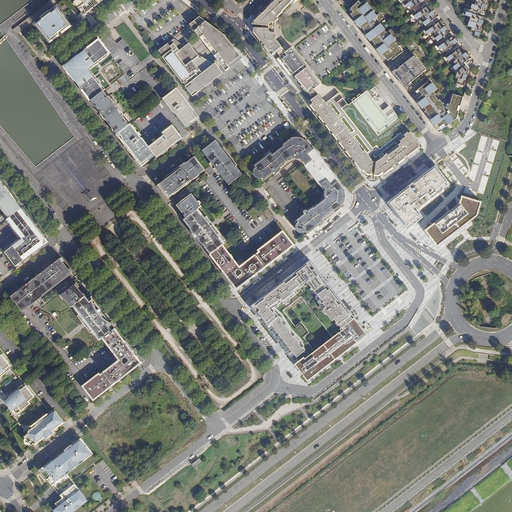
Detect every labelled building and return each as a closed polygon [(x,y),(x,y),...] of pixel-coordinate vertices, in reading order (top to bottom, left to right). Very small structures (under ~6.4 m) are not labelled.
[(277,0),(274,4),(274,5),(257,22),(257,26),(259,26),(259,29),(257,29),(257,33),(274,55),(278,53),(283,48),(277,39),(277,34),(277,28),(276,26),(277,25),(278,20),(284,13),(295,1),(296,3),(299,0),(277,0)] [(464,85),(469,69),(464,63),(469,59),(467,56),(468,55),(466,52),(465,53),(460,47),(455,51),(451,46),(458,41),(455,38),(454,39),(452,36),(448,40),(447,41),(444,36),(445,35),(449,32),(440,21),(436,24),(435,25),(432,21),(433,20),(437,17),(428,5),(423,9),(419,4),(424,0),(400,0),(407,8),(410,7),(414,12),(412,14),(440,50),(442,49),(447,54),(445,56),(451,64),(454,62),(456,65),(453,67),(457,72),(455,74),(456,75),(456,77),(458,78),(457,83),(464,85)] [(470,0),(467,9),(466,15),(471,17),(468,26),(472,27),(471,30),(476,32),(475,35),(479,36),(484,20),(482,20),(483,17),(477,15),(478,10),(485,12),(488,0),(470,0)] [(359,1),(349,10),(351,12),(352,11),(353,12),(351,14),(353,17),(356,20),(355,21),(360,27),(361,25),(363,28),(366,32),(367,34),(367,35),(371,40),(372,40),(378,48),(377,49),(382,55),(383,54),(388,61),(391,58),(393,60),(403,52),(401,49),(400,49),(398,47),(399,46),(395,41),(391,36),(392,35),(396,32),(393,28),(387,33),(385,30),(384,30),(379,25),(380,24),(378,21),(384,17),(381,12),(376,16),(370,9),(370,10),(365,4),(366,3),(364,1),(361,3),(359,1)] [(272,2),(251,23),(251,25),(252,25),(257,26),(257,22),(274,5),(274,4),(272,2)] [(70,26),(57,9),(56,10),(52,13),(50,11),(48,12),(43,16),(41,18),(41,19),(43,20),(39,23),(37,24),(50,41),(56,37),(65,30),(70,26)] [(190,24),(226,71),(243,58),(225,35),(200,17),(190,24)] [(142,27),(140,28),(148,38),(152,35),(142,27)] [(273,58),(274,58),(252,30),(252,29),(251,29),(251,32),(271,57),(273,58)] [(257,29),(252,29),(252,30),(274,58),(279,54),(278,53),(274,55),(257,33),(257,29)] [(66,33),(65,30),(56,37),(58,39),(66,33)] [(218,69),(219,68),(216,63),(214,65),(213,65),(200,58),(189,43),(185,46),(174,39),(159,51),(190,92),(191,92),(191,93),(192,93),(193,93),(194,93),(195,93),(196,93),(196,92),(197,92),(203,87),(206,85),(217,77),(215,75),(220,71),(218,69)] [(87,95),(92,100),(104,91),(105,90),(100,84),(101,83),(97,78),(96,79),(95,79),(94,77),(94,76),(95,75),(93,74),(92,74),(90,72),(89,71),(90,68),(94,65),(95,66),(96,65),(95,63),(97,62),(98,62),(99,63),(104,59),(103,58),(108,54),(110,53),(100,40),(94,44),(85,51),(83,53),(74,60),(66,66),(66,67),(72,75),(79,83),(81,86),(87,95)] [(85,51),(94,44),(93,43),(88,48),(85,50),(85,51)] [(278,53),(279,54),(281,57),(287,53),(283,48),(278,53)] [(302,60),(293,48),(287,53),(281,57),(278,60),(291,77),(299,71),(301,74),(297,77),(310,94),(316,90),(322,86),(312,74),(310,75),(307,72),(308,71),(307,69),(308,68),(307,66),(305,67),(301,61),(302,60)] [(399,68),(397,70),(396,69),(392,72),(396,76),(399,80),(405,88),(410,84),(409,83),(422,74),(422,73),(426,70),(418,59),(417,59),(415,55),(399,68)] [(223,73),(219,68),(218,69),(220,71),(215,75),(217,77),(206,85),(203,87),(197,92),(196,92),(196,93),(195,93),(194,93),(193,93),(192,93),(191,93),(191,92),(190,92),(193,96),(223,73)] [(463,97),(452,93),(447,104),(445,106),(442,103),(440,100),(439,100),(435,95),(436,94),(434,91),(437,89),(432,83),(431,84),(429,81),(416,91),(418,94),(415,96),(420,102),(418,103),(422,109),(424,108),(426,110),(424,112),(426,115),(427,115),(429,117),(428,118),(439,132),(457,119),(463,97)] [(197,118),(194,114),(193,113),(194,112),(176,89),(163,98),(174,113),(176,112),(186,126),(191,122),(197,118)] [(320,94),(316,90),(310,94),(314,99),(320,94)] [(387,116),(368,90),(362,95),(361,94),(358,96),(359,98),(357,99),(356,98),(353,100),(354,102),(349,105),(340,93),(327,102),(324,100),(320,94),(314,99),(311,101),(359,164),(361,164),(366,170),(383,172),(389,167),(390,169),(407,156),(408,157),(420,147),(419,146),(420,144),(394,110),(387,116)] [(107,95),(104,91),(92,100),(92,101),(96,106),(100,102),(101,103),(104,101),(103,100),(107,95)] [(108,96),(107,95),(103,100),(104,101),(101,103),(100,102),(96,106),(102,114),(107,120),(113,128),(116,133),(118,134),(129,125),(122,116),(124,114),(121,111),(112,99),(109,96),(108,96)] [(113,98),(112,99),(121,111),(122,110),(119,105),(117,102),(115,100),(113,98)] [(354,161),(359,168),(364,174),(369,175),(372,175),(375,175),(378,176),(383,176),(390,171),(408,157),(407,156),(390,169),(389,167),(383,172),(366,170),(361,164),(359,164),(311,101),(309,103),(354,161)] [(358,168),(359,168),(354,161),(309,103),(308,104),(355,165),(357,168),(358,168)] [(199,118),(195,113),(194,114),(197,118),(191,122),(192,124),(199,118)] [(131,124),(124,114),(122,116),(129,125),(131,124)] [(131,124),(129,125),(118,134),(126,146),(127,145),(129,147),(128,148),(141,164),(157,152),(158,154),(181,136),(172,125),(162,133),(164,135),(149,146),(142,138),(131,124)] [(338,181),(331,172),(321,159),(314,150),(306,140),(305,141),(304,142),(294,141),(293,139),(292,138),(289,140),(288,139),(282,144),(284,146),(293,157),(294,157),(296,159),(302,160),(325,190),(325,196),(326,198),(325,200),(334,211),(336,213),(342,208),(341,207),(344,205),(343,204),(342,203),(343,192),(345,191),(346,191),(338,181)] [(242,174),(236,166),(231,159),(229,160),(226,155),(227,154),(222,148),(216,140),(202,151),(211,161),(214,165),(216,163),(217,164),(215,166),(214,166),(212,167),(215,171),(217,170),(220,167),(221,168),(218,171),(221,174),(229,185),(242,174)] [(284,146),(272,155),(282,166),(293,157),(284,146)] [(223,148),(222,148),(227,154),(231,159),(236,166),(237,165),(223,148)] [(282,166),(272,155),(271,153),(254,166),(253,169),(254,170),(254,171),(254,174),(257,179),(258,179),(262,179),(263,181),(265,180),(274,174),(275,174),(276,174),(277,174),(278,173),(278,172),(278,170),(282,167),(282,166)] [(189,184),(188,183),(187,182),(188,181),(189,182),(199,175),(198,174),(200,172),(201,173),(205,170),(194,157),(158,185),(158,186),(168,199),(172,196),(171,195),(172,193),(173,195),(184,186),(185,187),(189,184)] [(408,157),(390,171),(392,172),(409,158),(408,157)] [(165,178),(166,179),(186,163),(185,162),(165,178)] [(418,209),(448,185),(434,167),(388,203),(408,229),(419,221),(424,217),(418,209)] [(200,175),(199,175),(189,182),(188,183),(189,184),(200,175)] [(0,205),(5,212),(9,218),(20,209),(18,206),(16,203),(17,202),(0,180),(0,205)] [(174,195),(185,187),(184,186),(173,195),(174,195)] [(186,215),(188,217),(198,209),(202,206),(200,204),(198,202),(192,193),(177,205),(185,215),(186,215)] [(481,202),(462,196),(460,203),(425,231),(438,247),(478,215),(481,202)] [(334,211),(325,200),(314,208),(323,220),(334,211)] [(296,226),(296,229),(300,233),(301,234),(303,234),(304,234),(305,236),(306,236),(325,221),(323,220),(314,208),(313,207),(308,211),(307,210),(305,210),(305,211),(304,212),(304,213),(304,214),(295,221),(295,223),(297,224),(296,226)] [(20,209),(9,218),(13,223),(11,225),(18,233),(20,233),(22,235),(26,232),(28,234),(22,238),(13,246),(14,247),(8,253),(18,265),(33,253),(44,245),(45,239),(36,228),(34,230),(32,227),(35,225),(28,216),(26,218),(24,216),(26,214),(21,208),(20,209)] [(212,253),(223,245),(226,243),(219,234),(220,233),(215,227),(214,228),(209,233),(204,227),(210,223),(208,221),(210,220),(206,216),(205,217),(198,209),(188,217),(186,218),(184,220),(191,230),(197,237),(202,234),(205,237),(203,239),(204,241),(201,242),(202,244),(211,254),(212,253)] [(214,228),(210,223),(204,227),(209,233),(214,228)] [(245,264),(255,275),(259,272),(261,270),(271,263),(273,261),(282,254),(293,246),(282,233),(259,251),(260,252),(245,264)] [(223,270),(224,272),(237,262),(233,257),(231,254),(223,245),(212,253),(216,258),(215,259),(221,267),(223,270)] [(14,247),(13,246),(5,252),(16,267),(18,265),(8,253),(14,247)] [(63,262),(61,260),(58,263),(41,276),(38,278),(35,281),(32,282),(28,286),(25,288),(22,290),(18,293),(12,298),(22,311),(28,306),(29,307),(32,304),(31,303),(33,301),(34,303),(37,300),(36,299),(38,297),(39,299),(43,296),(42,295),(48,291),(48,290),(49,289),(49,290),(54,286),(68,275),(67,274),(70,272),(69,270),(63,262)] [(335,293),(310,261),(251,307),(253,309),(251,311),(306,382),(367,335),(335,293)] [(238,288),(255,275),(245,264),(241,267),(237,262),(224,272),(238,288)] [(71,307),(74,305),(86,296),(83,293),(83,294),(78,287),(76,285),(71,289),(62,296),(64,298),(71,307)] [(100,339),(103,338),(112,330),(107,324),(110,322),(104,315),(103,316),(102,315),(97,318),(95,316),(100,312),(101,310),(92,300),(90,302),(86,296),(74,305),(78,311),(80,313),(78,315),(82,321),(90,315),(94,321),(86,327),(91,333),(94,331),(100,339)] [(112,330),(103,338),(110,347),(112,350),(116,355),(128,345),(126,344),(124,341),(119,334),(117,335),(113,330),(112,330)] [(128,345),(116,355),(120,360),(115,364),(124,376),(141,363),(128,345)] [(10,366),(2,355),(0,356),(0,377),(6,373),(5,370),(8,367),(10,366)] [(124,376),(115,364),(100,376),(99,374),(97,375),(95,378),(84,386),(93,397),(99,393),(100,395),(104,392),(106,390),(117,381),(120,379),(124,376)] [(30,385),(36,391),(40,387),(35,381),(30,385)] [(18,388),(6,398),(12,405),(9,408),(11,411),(13,409),(17,414),(30,403),(28,401),(34,396),(26,386),(24,387),(20,390),(18,388)] [(12,405),(6,398),(3,400),(9,408),(12,405)] [(35,443),(36,444),(53,431),(64,422),(55,411),(54,412),(49,416),(47,414),(44,416),(45,417),(40,421),(39,420),(32,426),(31,431),(29,431),(29,434),(25,437),(26,439),(30,444),(31,445),(35,443)] [(93,454),(81,438),(39,470),(47,480),(48,479),(52,485),(53,485),(61,494),(60,495),(62,498),(61,499),(55,503),(58,507),(59,508),(55,511),(72,511),(87,501),(67,474),(93,454)] [(47,480),(61,499),(62,498),(60,495),(61,494),(53,485),(52,485),(48,479),(47,480)]
